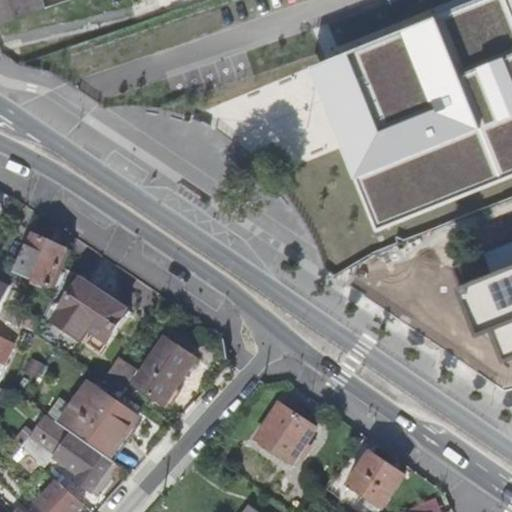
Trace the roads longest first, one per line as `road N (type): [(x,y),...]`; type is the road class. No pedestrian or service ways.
road 1 (secondary): [(511,449),(0,109)]
road 2 (secondary): [(0,144),(147,233),(283,334)]
road 3 (secondary): [(283,334),(511,488)]
road 4 (residential): [(283,334),(124,511)]
